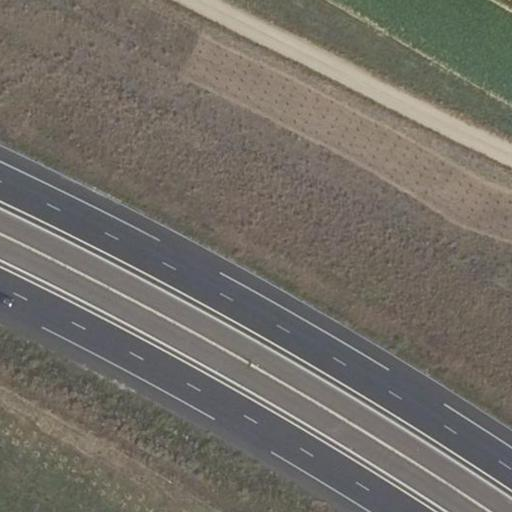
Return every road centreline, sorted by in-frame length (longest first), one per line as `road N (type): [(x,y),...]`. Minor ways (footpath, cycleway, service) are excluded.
road 1 (trunk): [(511,467),(274,312),(0,174)]
road 2 (track): [(0,19),(144,80),(511,284)]
road 3 (trunk): [(0,287),(400,511)]
road 4 (track): [(511,179),(455,158),(148,0)]
road 5 (track): [(511,152),(208,0)]
road 6 (track): [(207,511),(0,392)]
